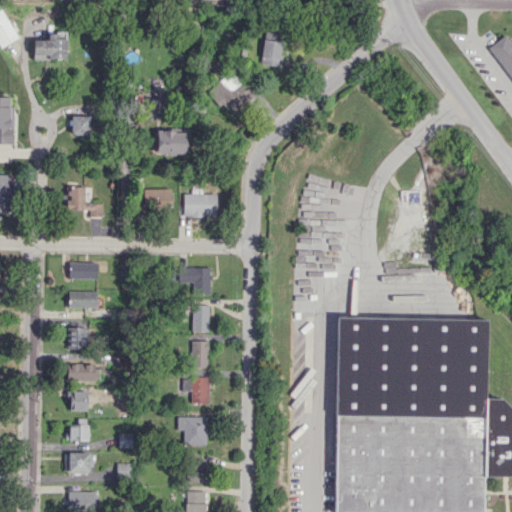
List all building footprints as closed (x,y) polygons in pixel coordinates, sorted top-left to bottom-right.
[(0,47),(18,37),(1,8),(0,8),(0,47)] [(33,58),(66,59),(66,32),(48,31),(48,39),(33,39),(33,58)] [(279,66),(283,33),(265,31),(260,64),(279,66)] [(488,46),(511,79),(511,43),(511,44),(504,34),(488,46)] [(253,94),(231,70),(208,91),(230,115),(253,94)] [(0,142),(12,143),(13,105),(10,105),(10,96),(0,95),(0,142)] [(89,133),(89,115),(71,115),(71,133),(89,133)] [(188,128),(156,128),(155,153),(187,154),(188,128)] [(0,210),(12,211),(13,174),(0,174),(0,210)] [(101,216),(102,203),(83,202),(83,186),(65,186),(65,209),(89,209),(89,216),(101,216)] [(171,188),(140,187),(139,209),(170,210),(171,188)] [(183,193),(182,215),(215,216),(215,193),(201,193),(201,188),(191,188),(190,193),(183,193)] [(68,278),(95,278),(96,262),(68,261),(68,278)] [(209,267),(184,266),(183,284),(209,285),(209,267)] [(96,290),(68,290),(67,307),(95,307),(96,290)] [(191,331),(208,331),(208,304),(191,304),(191,331)] [(335,511),(338,315),(486,318),(484,396),(501,396),(511,408),(511,477),(483,476),(482,511),(335,511)] [(86,327),(67,327),(66,349),(86,349),(86,327)] [(207,340),(191,340),(190,366),(207,366),(207,340)] [(97,380),(97,363),(66,363),(65,379),(97,380)] [(208,402),(208,376),(181,377),(181,390),(189,390),(190,403),(208,402)] [(86,410),(86,390),(68,390),(67,410),(86,410)] [(206,416),(176,415),(176,429),(182,429),(182,444),(205,444),(206,416)] [(86,440),(86,418),(77,417),(77,423),(68,423),(68,440),(86,440)] [(131,447),(131,432),(118,432),(118,446),(131,447)] [(89,452),(63,451),(63,471),(89,471),(89,452)] [(205,481),(204,459),(185,459),(185,482),(205,481)] [(132,462),(116,462),(115,479),(131,479),(132,462)] [(93,491),(67,490),(66,511),(93,511),(93,491)] [(184,511),(204,511),(204,490),(185,490),(184,511)]
